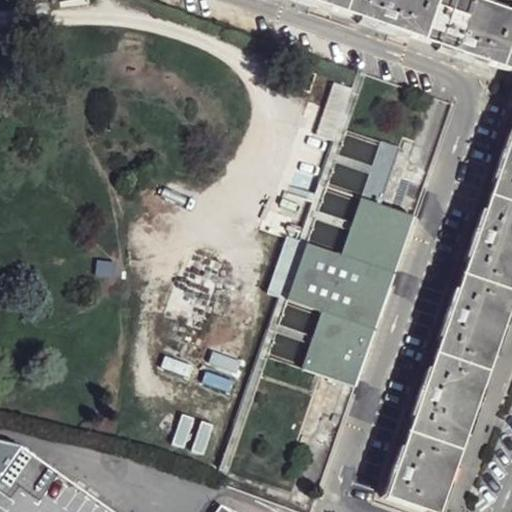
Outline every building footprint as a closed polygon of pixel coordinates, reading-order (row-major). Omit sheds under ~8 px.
[(419,511),(438,511),(511,301),(511,16),(464,0),(284,0),(327,14),(329,10),(358,20),(357,24),(406,42),(408,37),(439,48),(438,52),(486,69),(488,65),(511,72),(511,135),(511,136),(508,135),(491,184),(495,185),(485,215),(481,213),(464,262),(469,265),(459,293),(454,292),(437,341),(442,343),(432,371),(427,370),(410,421),(414,422),(403,451),(399,450),(382,499),(419,511)] [(302,371),(360,201),(325,190),(365,75),(357,72),(221,471),(229,474),(267,360),(302,371)] [(356,389),(414,220),(360,201),(302,371),(356,389)] [(0,478),(22,448),(0,442),(0,478)] [(0,511),(113,511),(22,448),(0,478),(0,511)]
